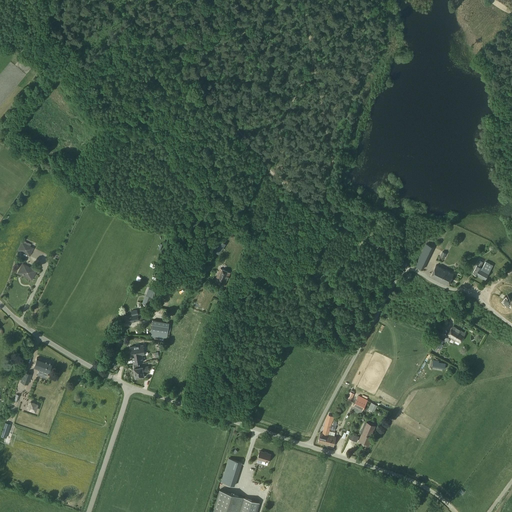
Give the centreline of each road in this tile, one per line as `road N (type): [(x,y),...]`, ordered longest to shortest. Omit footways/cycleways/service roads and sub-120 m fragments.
road 1 (unclassified): [(511,325),(469,292),(405,269),(307,446)]
road 2 (unclassified): [(455,511),(421,482),(307,446)]
road 3 (unclassified): [(132,387),(71,356),(0,303)]
road 4 (unclassified): [(181,403),(230,272)]
road 5 (unclassified): [(307,446),(181,403)]
road 6 (unclassified): [(88,511),(132,387)]
